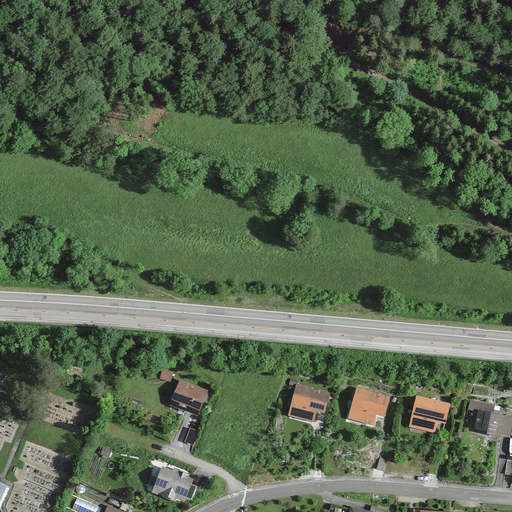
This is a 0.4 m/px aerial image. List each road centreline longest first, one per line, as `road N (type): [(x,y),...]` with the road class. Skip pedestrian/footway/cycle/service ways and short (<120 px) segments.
road 1 (primary): [(511,346),(0,305)]
road 2 (track): [(511,148),(357,68),(341,55),(340,39),(352,31),(375,35),(511,75)]
road 3 (residential): [(214,511),(252,496),(317,486),(511,497)]
